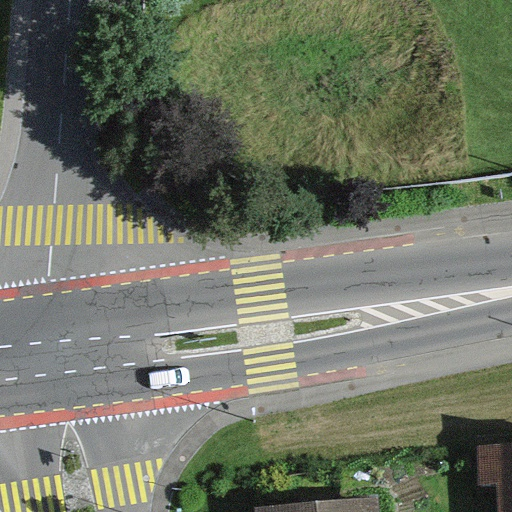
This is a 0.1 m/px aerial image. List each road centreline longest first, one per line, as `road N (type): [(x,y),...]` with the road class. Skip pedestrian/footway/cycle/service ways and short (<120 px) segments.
road 1 (tertiary): [(51,356),(511,297)]
road 2 (residential): [(68,0),(51,356)]
road 3 (residential): [(51,356),(87,511)]
